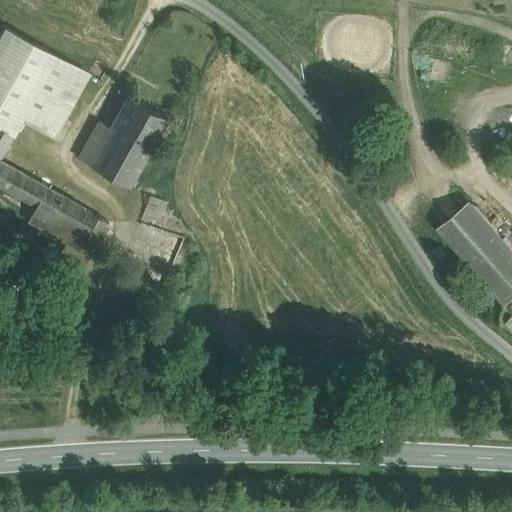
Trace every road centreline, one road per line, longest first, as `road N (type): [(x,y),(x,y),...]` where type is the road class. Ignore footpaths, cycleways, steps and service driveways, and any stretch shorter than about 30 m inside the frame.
road 1 (tertiary): [(0,464),(287,453),(511,463)]
road 2 (track): [(193,0),(270,57),(336,131),(426,271),(511,358)]
